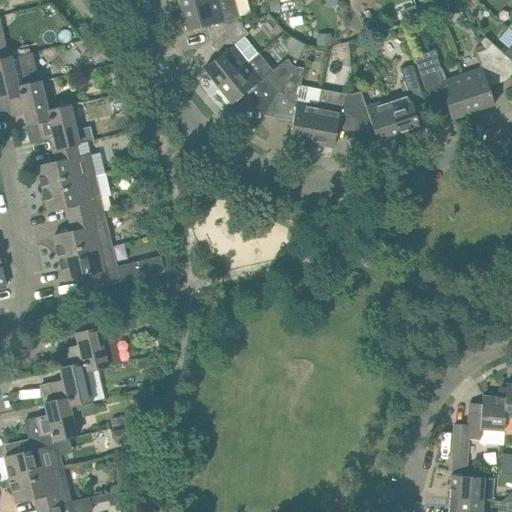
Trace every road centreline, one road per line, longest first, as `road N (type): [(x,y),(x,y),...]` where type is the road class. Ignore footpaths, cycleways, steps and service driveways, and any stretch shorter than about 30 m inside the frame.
road 1 (residential): [(511,134),(341,185),(258,165),(199,129),(158,75),(139,0)]
road 2 (residential): [(0,372),(23,313),(26,277),(0,162)]
road 3 (residential): [(399,511),(437,398),(467,362),(511,344)]
